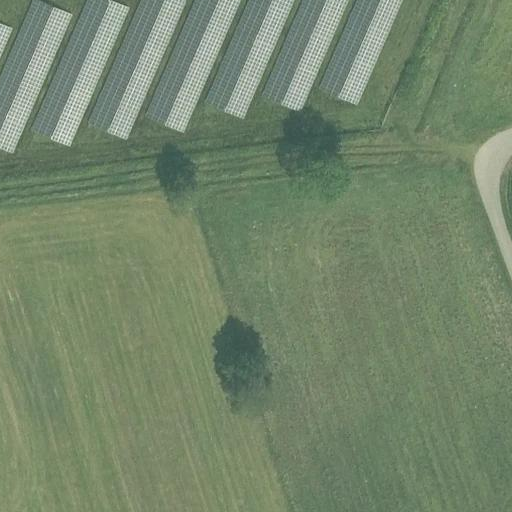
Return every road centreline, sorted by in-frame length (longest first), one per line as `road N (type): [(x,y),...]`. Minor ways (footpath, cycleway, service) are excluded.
road 1 (track): [(0,194),(395,147),(492,154)]
road 2 (unclassified): [(511,265),(485,173),(495,148),(511,139)]
